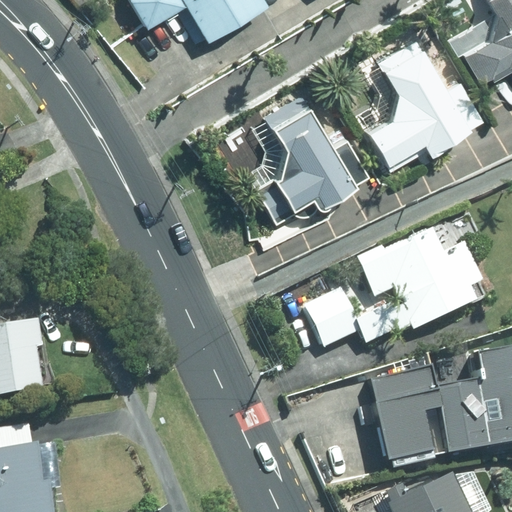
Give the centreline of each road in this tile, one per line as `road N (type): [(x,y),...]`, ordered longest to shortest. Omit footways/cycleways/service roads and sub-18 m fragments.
road 1 (secondary): [(0,5),(94,128),(278,511)]
road 2 (unknown): [(173,283),(511,142)]
road 3 (unknown): [(94,128),(351,0)]
